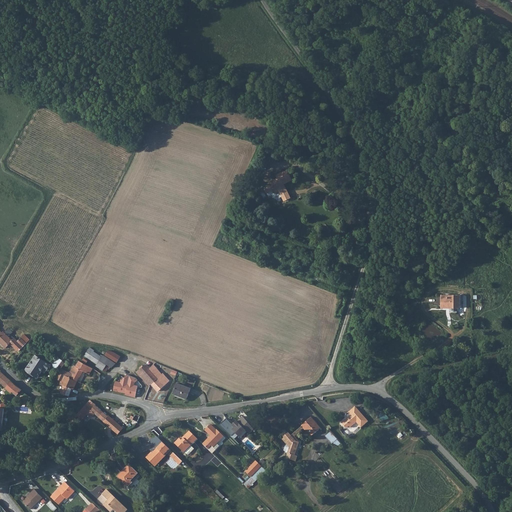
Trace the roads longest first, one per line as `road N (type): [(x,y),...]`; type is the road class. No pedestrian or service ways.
road 1 (unclassified): [(327,388),(368,254),(371,191),(340,108),(260,0)]
road 2 (residential): [(0,363),(40,397),(68,402),(99,393),(169,418)]
road 3 (unclassified): [(0,482),(169,418)]
road 4 (residential): [(491,511),(402,409),(374,391)]
road 5 (unclassified): [(169,418),(327,388)]
